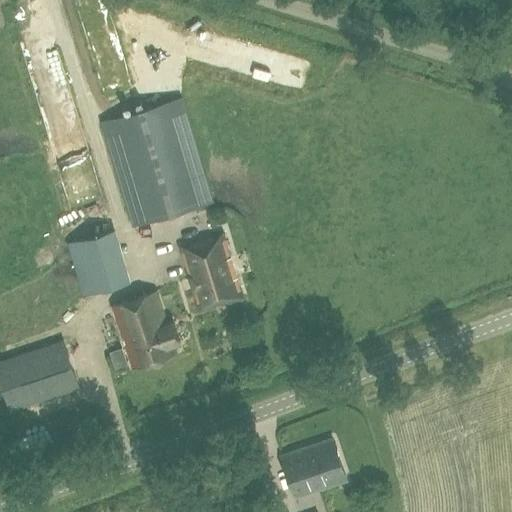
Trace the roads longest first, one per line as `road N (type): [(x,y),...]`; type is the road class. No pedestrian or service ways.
road 1 (tertiary): [(511,318),(0,509)]
road 2 (unclassified): [(511,79),(272,0)]
